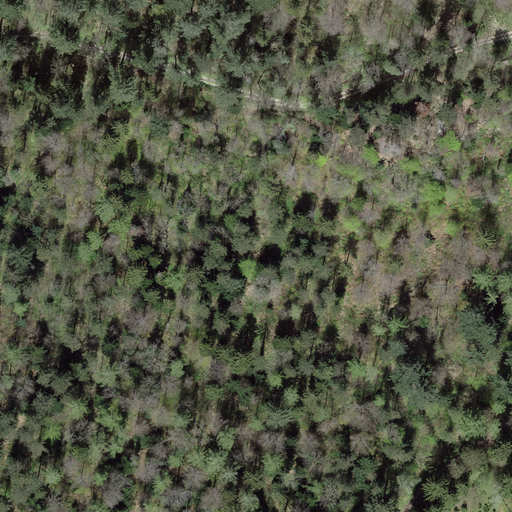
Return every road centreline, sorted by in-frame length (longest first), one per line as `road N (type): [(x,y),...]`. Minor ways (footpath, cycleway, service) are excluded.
road 1 (track): [(0,35),(161,64),(302,107),(448,52),(511,37)]
road 2 (track): [(511,421),(451,460),(407,511)]
